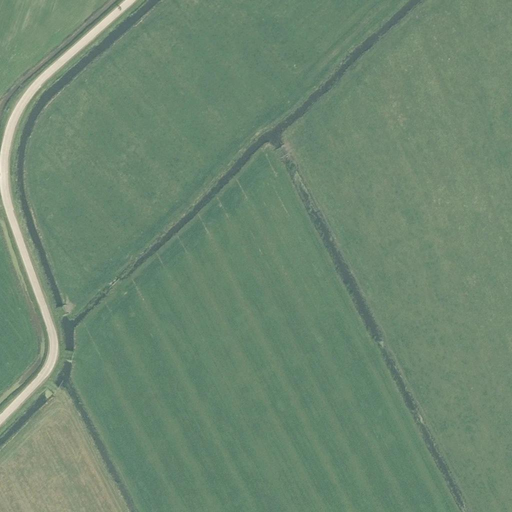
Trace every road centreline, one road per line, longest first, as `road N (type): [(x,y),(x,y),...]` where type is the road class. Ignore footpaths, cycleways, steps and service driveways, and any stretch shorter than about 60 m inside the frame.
road 1 (tertiary): [(0,417),(54,352),(2,171)]
road 2 (tertiary): [(2,171),(5,141),(25,97),(131,0)]
